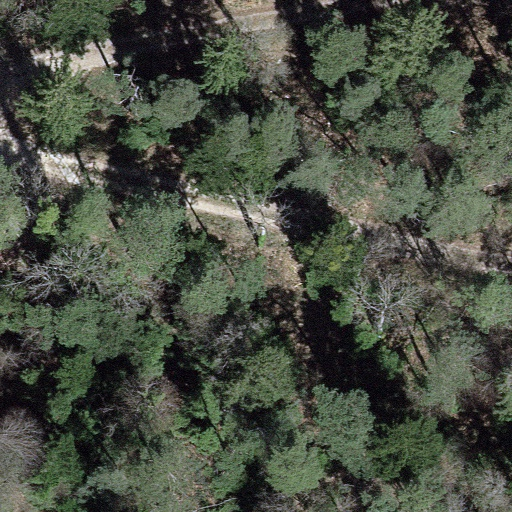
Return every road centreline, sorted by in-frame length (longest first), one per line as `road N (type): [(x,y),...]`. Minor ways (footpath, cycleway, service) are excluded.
road 1 (track): [(511,254),(0,133)]
road 2 (track): [(329,0),(0,96)]
